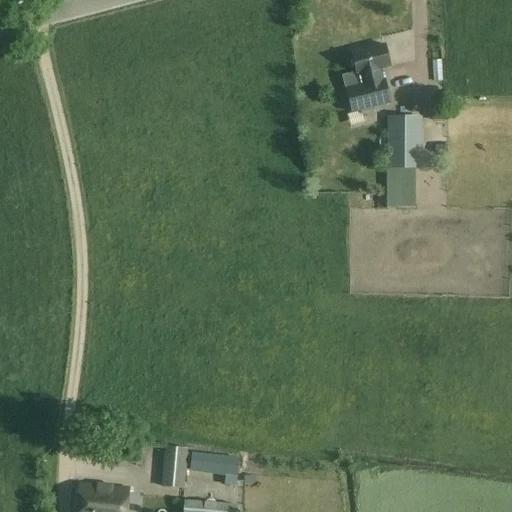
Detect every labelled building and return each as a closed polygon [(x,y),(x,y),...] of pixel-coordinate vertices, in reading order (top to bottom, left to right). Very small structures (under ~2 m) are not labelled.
[(385,46),(352,54),(356,73),(343,77),(352,113),(390,103),(384,80),(382,81),(380,70),(391,68),(385,46)] [(387,118),(386,169),(415,170),(416,143),(422,143),(422,120),(387,118)] [(415,208),(415,170),(386,169),(387,208),(415,208)] [(160,488),(184,490),(188,449),(164,447),(160,488)] [(192,453),(190,473),(226,476),(225,486),(238,487),(240,459),(192,453)] [(77,511),(126,511),(129,491),(80,487),(77,511)] [(237,511),(238,505),(185,500),(183,511),(237,511)]
